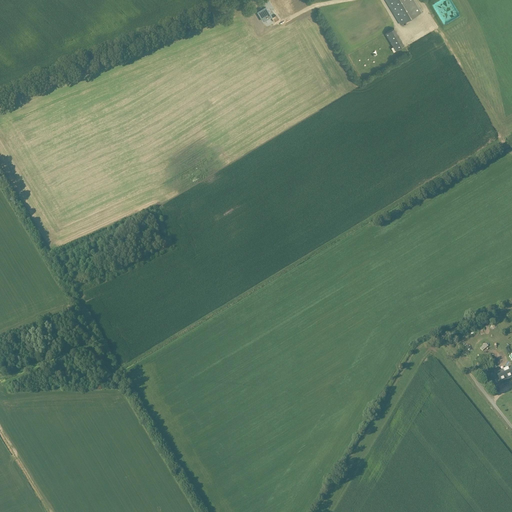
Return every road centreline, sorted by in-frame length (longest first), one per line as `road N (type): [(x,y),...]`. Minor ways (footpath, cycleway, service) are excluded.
road 1 (track): [(316,511),(417,347),(511,307)]
road 2 (unclassified): [(0,103),(234,8)]
